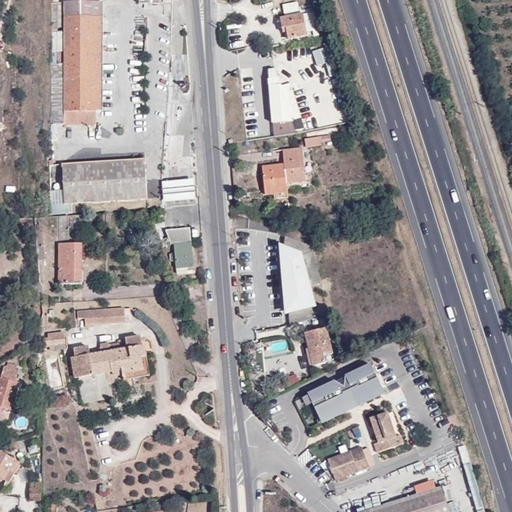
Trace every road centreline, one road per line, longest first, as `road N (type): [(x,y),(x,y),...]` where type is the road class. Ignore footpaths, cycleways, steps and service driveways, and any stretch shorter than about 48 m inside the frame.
road 1 (motorway): [(357,0),(511,489)]
road 2 (motorway): [(511,387),(388,0)]
road 3 (primary): [(205,63),(231,377)]
road 4 (primary): [(249,511),(231,377)]
road 5 (primary): [(231,377),(234,511)]
